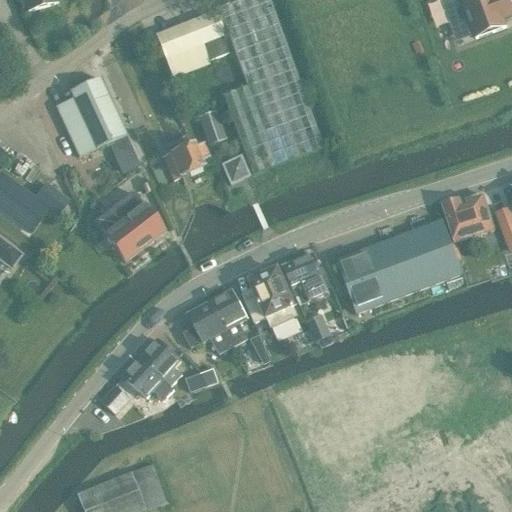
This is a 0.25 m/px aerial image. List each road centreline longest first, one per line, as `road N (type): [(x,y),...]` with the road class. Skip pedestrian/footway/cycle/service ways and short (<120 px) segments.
road 1 (tertiary): [(0,504),(125,349),(193,287),(318,230),(511,165)]
road 2 (unclassified): [(0,115),(130,22),(177,0)]
